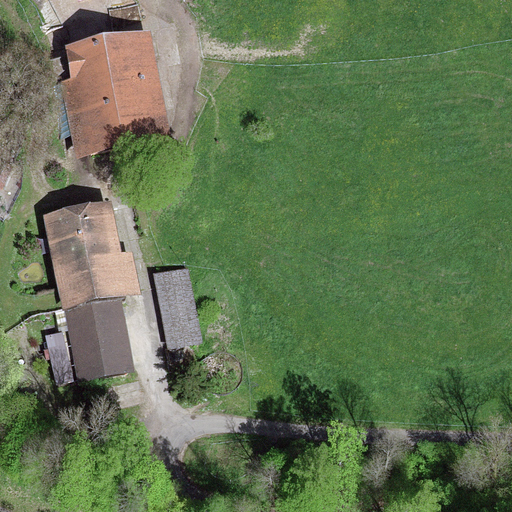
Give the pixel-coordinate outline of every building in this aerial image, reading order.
[(153,144),(133,45),(69,57),(88,157),(153,144)] [(0,188),(8,171),(0,167),(0,188)] [(109,261),(100,216),(51,225),(60,271),(57,271),(65,314),(84,311),(108,306),(123,303),(115,260),(109,261)] [(176,349),(198,345),(187,283),(164,287),(176,349)] [(122,374),(108,306),(84,311),(98,379),(122,374)] [(53,361),(67,358),(60,319),(45,321),(53,361)]
